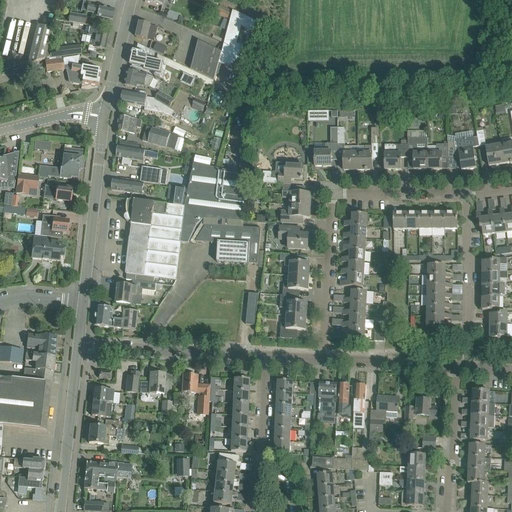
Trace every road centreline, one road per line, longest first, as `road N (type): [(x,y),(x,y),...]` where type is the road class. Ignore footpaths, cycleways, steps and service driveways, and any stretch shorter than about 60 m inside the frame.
road 1 (residential): [(321,360),(333,198),(465,195)]
road 2 (residential): [(265,356),(77,344)]
road 3 (residential): [(82,303),(104,117)]
road 4 (residential): [(60,511),(77,344)]
road 5 (residential): [(449,511),(456,367)]
road 6 (residential): [(468,338),(465,195)]
road 7 (residential): [(456,367),(321,360)]
